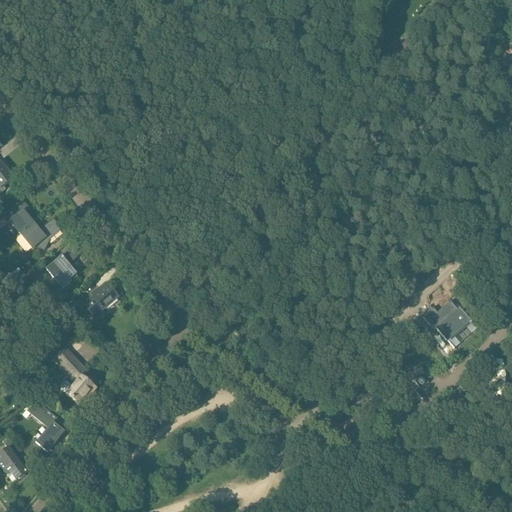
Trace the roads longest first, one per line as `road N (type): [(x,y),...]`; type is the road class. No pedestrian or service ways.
road 1 (unclassified): [(185,320),(206,280),(442,0)]
road 2 (residential): [(185,320),(0,100)]
road 3 (residential): [(32,511),(185,320)]
road 4 (unclassified): [(373,455),(185,320)]
road 5 (tertiary): [(501,511),(418,457),(373,455)]
